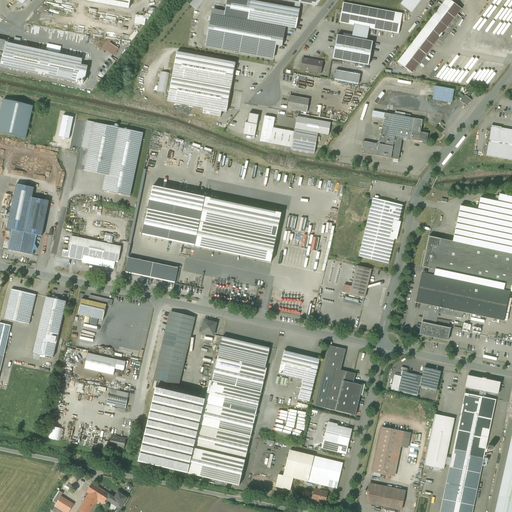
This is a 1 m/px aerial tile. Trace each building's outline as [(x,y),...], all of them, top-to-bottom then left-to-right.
[(79,0),(79,1),(129,10),(130,0),(79,0)] [(193,0),(189,5),(195,9),(196,10),(204,0),(193,0)] [(250,1),(246,0),(226,0),(224,16),(211,14),(205,48),(273,59),(276,46),(282,47),(285,28),(296,29),(299,10),(250,1)] [(439,9),(397,62),(412,74),(438,40),(457,14),(462,9),(449,0),(445,0),(442,5),(438,2),(435,6),(439,9)] [(403,0),(400,4),(411,13),(421,0),(403,0)] [(383,10),(343,3),(341,10),(339,23),(379,30),(383,10)] [(402,14),(383,10),(379,30),(399,34),(402,14)] [(457,14),(438,40),(442,42),(461,17),(457,14)] [(373,42),(337,35),(332,59),(339,60),(368,66),(373,42)] [(83,59),(6,42),(4,51),(0,67),(77,83),(78,80),(85,81),(88,67),(81,65),(83,59)] [(118,50),(108,43),(104,50),(113,57),(118,50)] [(235,66),(235,63),(176,53),(167,102),(203,109),(202,114),(220,117),(221,112),(226,113),(235,66)] [(323,62),(303,58),(301,70),(321,74),(323,62)] [(335,81),(359,84),(361,74),(336,71),(335,81)] [(161,72),(157,91),(166,93),(170,74),(161,72)] [(454,90),(434,87),(432,99),(452,102),(454,90)] [(466,97),(465,95),(461,101),(462,102),(467,106),(471,100),(466,97)] [(309,100),(289,96),(287,109),(307,113),(309,100)] [(32,107),(4,100),(0,119),(0,131),(26,137),(32,107)] [(395,114),(393,114),(393,115),(385,113),(384,119),(379,144),(363,142),(362,150),(363,151),(363,153),(361,153),(393,159),(398,160),(402,138),(410,139),(412,131),(421,132),(423,120),(410,118),(411,115),(401,113),(395,112),(395,114)] [(243,134),(255,136),(259,114),(249,113),(248,122),(245,122),(243,134)] [(275,118),(265,116),(260,141),(270,143),(273,128),(275,118)] [(330,123),(296,117),(294,132),(292,147),(291,147),(291,150),(314,154),(318,134),(328,135),(330,123)] [(143,134),(88,122),(83,147),(89,149),(84,171),(105,176),(102,191),(130,196),(143,134)] [(511,130),(501,128),(501,127),(493,126),(492,131),(490,131),(486,156),(496,158),(511,160),(511,130)] [(294,132),(273,128),(270,143),(291,147),(292,147),(294,132)] [(421,132),(412,131),(410,139),(410,140),(422,142),(422,144),(426,145),(428,134),(421,132)] [(34,188),(16,184),(7,229),(12,230),(37,235),(42,236),(49,201),(32,198),(34,188)] [(281,214),(152,187),(142,236),(271,263),(281,214)] [(511,197),(499,194),(498,202),(480,198),(478,210),(460,206),(453,242),(441,239),(435,270),(429,268),(428,274),(422,273),(416,303),(421,304),(463,313),(504,321),(510,292),(510,291),(510,292),(511,286),(511,285),(511,197)] [(403,205),(373,198),(359,257),(388,264),(394,239),(389,238),(393,220),(399,221),(403,205)] [(37,235),(12,230),(8,250),(33,255),(34,250),(36,248),(35,245),(37,235)] [(429,236),(423,267),(429,268),(435,270),(441,239),(429,236)] [(121,247),(72,237),(68,252),(64,251),(62,256),(83,260),(84,255),(118,262),(121,247)] [(178,269),(128,259),(126,272),(175,282),(178,269)] [(372,270),(357,266),(352,287),(344,285),(342,292),(365,298),(372,270)] [(36,295),(12,289),(5,319),(29,325),(36,295)] [(88,301),(106,305),(111,306),(112,301),(89,295),(88,301)] [(51,298),(46,297),(33,353),(53,357),(66,302),(61,301),(59,300),(57,297),(54,299),(51,298)] [(88,301),(81,299),(78,314),(103,320),(106,305),(88,301)] [(463,313),(421,304),(420,310),(438,313),(461,318),(463,313)] [(438,313),(424,311),(422,322),(436,325),(438,313)] [(194,318),(171,312),(159,361),(182,366),(194,318)] [(216,323),(204,321),(201,332),(213,335),(216,323)] [(11,325),(0,322),(0,355),(4,357),(11,325)] [(422,322),(419,335),(448,341),(450,328),(436,325),(422,322)] [(205,399),(188,474),(219,481),(219,483),(222,484),(223,482),(238,486),(270,348),(222,337),(217,359),(215,359),(205,399)] [(329,345),(315,406),(326,409),(335,369),(341,370),(346,349),(329,345)] [(319,359),(284,351),(279,374),(303,380),(298,400),(309,403),(319,359)] [(117,360),(88,353),(84,369),(114,375),(115,369),(117,360)] [(126,362),(117,360),(115,369),(124,371),(126,362)] [(182,366),(159,361),(154,381),(178,386),(182,366)] [(441,372),(424,368),(422,377),(419,387),(436,391),(441,372)] [(335,369),(326,409),(355,416),(363,386),(353,383),(355,374),(341,370),(335,369)] [(409,372),(402,371),(400,377),(401,377),(398,391),(417,396),(419,387),(422,377),(408,373),(409,372)] [(398,391),(401,377),(400,377),(394,375),(391,390),(398,392),(398,391)] [(486,379),(482,378),(483,378),(482,378),(482,379),(467,375),(465,388),(480,391),(479,396),(482,397),(483,392),(498,395),(500,382),(486,379)] [(205,399),(156,387),(139,462),(188,474),(205,399)] [(479,396),(465,393),(439,511),(472,511),(496,400),(482,397),(479,396)] [(128,398),(109,394),(106,405),(126,409),(128,398)] [(454,419),(435,415),(424,465),(444,470),(454,419)] [(328,422),(325,432),(350,438),(352,430),(337,426),(338,424),(328,422)] [(61,441),(63,429),(49,425),(46,438),(61,441)] [(408,433),(381,428),(372,472),(392,476),(398,447),(405,448),(408,433)] [(350,438),(325,432),(321,449),(346,454),(350,438)] [(511,511),(511,434),(494,511),(511,511)] [(126,439),(112,436),(110,446),(124,449),(126,439)] [(343,463),(289,450),(283,476),(293,478),(319,484),(317,489),(320,489),(321,488),(322,485),(337,489),(343,463)] [(293,478),(283,476),(278,474),(275,487),(290,490),(293,478)] [(110,495),(92,483),(85,495),(88,496),(96,502),(97,500),(103,504),(104,502),(104,503),(107,499),(109,495),(110,495)] [(406,491),(369,483),(365,504),(401,511),(406,491)] [(327,493),(314,489),(313,495),(315,496),(314,500),(317,501),(317,502),(320,502),(321,502),(324,503),(325,498),(327,499),(327,498),(326,498),(327,493)] [(127,498),(118,492),(115,498),(109,495),(107,499),(112,502),(112,503),(120,508),(127,498)] [(67,511),(72,505),(59,496),(49,511),(67,511)] [(88,496),(78,511),(79,511),(89,511),(96,502),(88,496)]
